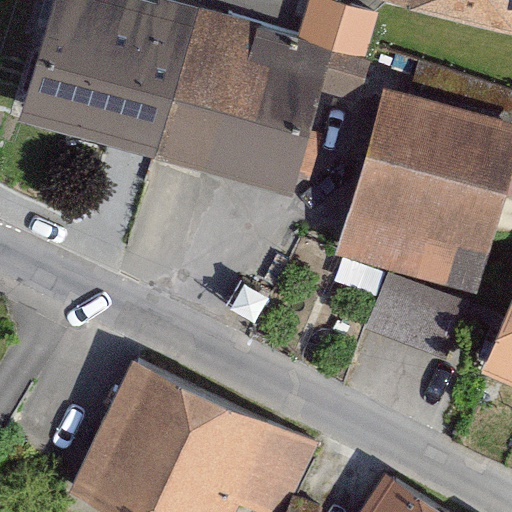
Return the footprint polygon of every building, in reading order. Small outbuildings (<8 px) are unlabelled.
[(368,14),(319,0),(302,0),(293,33),(358,51),(368,14)] [(511,0),(380,0),(380,3),(511,36),(511,0)] [(151,154),(189,13),(145,1),(139,24),(70,6),(38,124),(151,154)] [(346,101),(358,58),(189,13),(151,154),(279,188),(305,90),(346,101)] [(511,133),(511,132),(379,92),(329,257),(462,298),(511,133)] [(511,286),(472,382),(511,398),(511,286)] [(313,434),(122,348),(61,483),(127,511),(227,511),(235,495),(271,511),(278,511),(287,492),(313,434)] [(456,511),(380,470),(355,511),(456,511)] [(314,511),(318,506),(287,492),(278,511),(314,511)]
